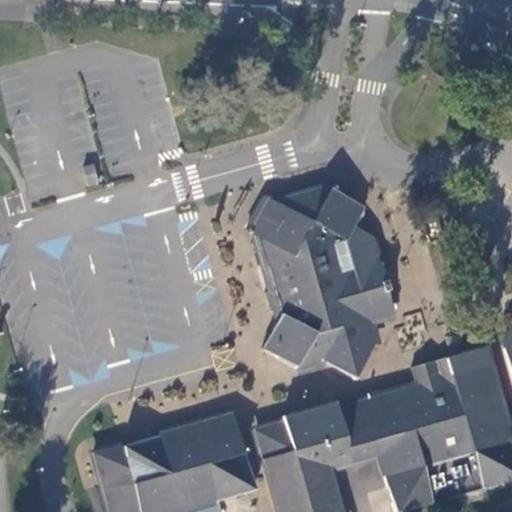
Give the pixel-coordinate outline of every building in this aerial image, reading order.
[(357,378),(361,371),(376,346),(370,317),(392,310),(377,261),(375,261),(354,265),(348,239),(353,229),(363,208),(331,192),(276,203),(259,236),(266,263),(271,277),(278,301),(281,313),(264,348),(280,358),(297,368),(305,352),(338,368),(357,378)] [(259,236),(276,203),(265,199),(259,199),(253,211),(247,223),(247,229),(259,236)] [(354,265),(375,261),(369,238),(353,229),(348,239),(354,265)] [(266,263),(259,236),(254,238),(252,243),(254,251),(258,265),(266,263)] [(487,368),(482,346),(465,351),(410,366),(413,381),(368,395),(370,402),(487,368)] [(338,511),(327,471),(353,464),(377,457),(381,472),(392,511),(406,511),(511,484),(511,462),(487,368),(370,402),(346,409),(337,412),(324,415),(312,419),(302,422),(271,430),(258,434),(273,485),(280,511),(338,511)] [(252,490),(233,416),(178,432),(165,435),(120,448),(118,448),(109,451),(91,456),(107,511),(124,511),(132,510),(137,508),(138,511),(219,511),(216,501),(252,490)]
